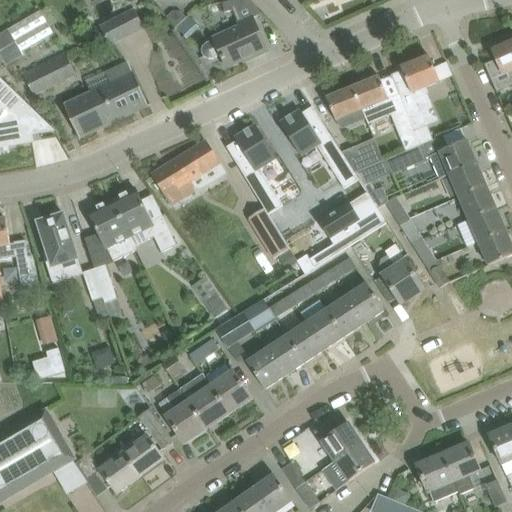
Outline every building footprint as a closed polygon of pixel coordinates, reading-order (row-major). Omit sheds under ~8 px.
[(209,60),(214,60),(222,57),(226,67),(249,57),(250,59),(268,51),(253,18),(263,14),(250,0),(234,0),(223,3),(224,12),(233,10),(240,28),(214,40),(206,43),(202,47),(201,52),(204,58),(209,60)] [(135,9),(107,23),(100,27),(109,46),(144,29),(135,9)] [(24,54),(10,29),(0,35),(0,56),(5,66),(24,54)] [(511,70),(511,41),(493,50),(503,75),(511,70)] [(23,75),(34,96),(76,75),(70,62),(74,60),(72,56),(68,58),(66,53),(23,75)] [(415,130),(429,125),(421,105),(429,102),(424,89),(440,82),(430,57),(401,68),(402,71),(392,75),(400,96),(403,102),(411,121),(415,130)] [(64,106),(71,120),(80,138),(149,106),(128,62),(86,82),(91,93),(64,106)] [(380,77),(354,87),(363,111),(369,124),(391,115),(400,136),(415,130),(411,121),(403,102),(400,96),(389,100),(380,77)] [(50,132),(54,131),(0,78),(0,106),(8,114),(1,122),(0,122),(0,148),(34,143),(32,131),(49,128),(50,132)] [(354,87),(327,99),(336,122),(363,111),(354,87)] [(294,112),(279,121),(300,155),(316,145),(343,188),(358,178),(356,174),(345,158),(342,153),(311,105),(296,115),(294,112)] [(243,139),(228,149),(265,209),(269,216),(284,207),(261,170),(277,160),(256,126),(241,136),(243,139)] [(443,136),(389,160),(394,173),(427,158),(430,157),(440,180),(450,175),(450,176),(477,164),(467,140),(449,148),(443,136)] [(384,162),(374,139),(342,153),(345,158),(356,174),(367,169),(384,162)] [(153,175),(164,192),(173,206),(197,192),(191,183),(203,175),(220,164),(205,142),(153,175)] [(477,164),(450,176),(459,198),(487,186),(477,164)] [(487,186),(459,198),(469,220),(497,209),(487,186)] [(383,188),(369,194),(378,209),(387,203),(389,202),(383,188)] [(136,189),(112,201),(130,238),(150,228),(162,254),(177,246),(163,217),(152,222),(136,189)] [(335,245),(311,260),(316,269),(371,234),(388,224),(378,209),(369,194),(368,193),(321,223),(335,245)] [(389,202),(387,203),(392,212),(394,215),(399,224),(410,219),(396,198),(389,202)] [(89,212),(107,249),(106,249),(113,263),(137,251),(130,238),(112,201),(89,212)] [(269,216),(265,209),(250,220),(273,258),(279,254),(290,248),(269,216)] [(497,209),(469,220),(479,243),(506,231),(497,209)] [(38,223),(44,242),(47,251),(43,252),(52,279),(64,275),(61,265),(78,259),(64,215),(38,223)] [(6,219),(0,220),(0,260),(16,258),(21,285),(34,282),(30,258),(28,258),(26,243),(11,245),(6,219)] [(410,219),(399,224),(413,245),(423,240),(410,219)] [(397,241),(388,224),(371,234),(381,251),(397,241)] [(511,244),(506,231),(479,243),(489,266),(511,256),(511,244)] [(423,240),(413,245),(425,265),(436,261),(423,240)] [(381,261),(379,269),(384,277),(383,277),(401,305),(424,289),(396,246),(387,252),(389,255),(381,261)] [(292,252),(281,259),(288,270),(291,268),(299,263),(292,252)] [(351,259),(330,271),(337,281),(357,268),(351,259)] [(436,261),(425,265),(440,288),(450,282),(436,261)] [(106,266),(95,270),(106,304),(118,299),(106,266)] [(106,304),(95,270),(83,274),(93,302),(103,299),(106,304)] [(330,271),(310,284),(316,293),(337,281),(330,271)] [(192,287),(215,320),(228,312),(216,294),(217,293),(206,277),(192,287)] [(310,284),(290,296),(296,306),(316,293),(310,284)] [(368,284),(348,297),(365,324),(385,311),(368,284)] [(290,296),(269,309),(275,319),(296,306),(290,296)] [(348,297),(328,310),(346,337),(365,324),(348,297)] [(263,300),(243,313),(255,331),(275,319),(269,309),(263,300)] [(328,310),(308,323),(326,350),(346,337),(328,310)] [(227,348),(235,344),(255,331),(243,313),(215,330),(227,348)] [(51,317),(37,322),(44,347),(59,342),(51,317)] [(308,323),(288,337),(306,363),(326,350),(308,323)] [(288,337),(268,350),(286,377),(306,363),(288,337)] [(219,350),(212,340),(190,355),(196,366),(219,350)] [(239,345),(230,351),(237,361),(246,355),(239,345)] [(49,359),(34,364),(38,380),(66,373),(59,349),(47,352),(49,359)] [(93,354),(96,363),(112,357),(110,349),(93,354)] [(248,363),(254,373),(265,390),(286,377),(268,350),(248,363)] [(162,364),(172,380),(186,371),(175,355),(162,364)] [(234,371),(210,387),(229,415),(253,399),(234,371)] [(202,375),(180,390),(206,430),(229,415),(210,387),(202,375)] [(142,385),(149,394),(161,386),(154,376),(142,385)] [(166,417),(173,428),(185,445),(206,430),(180,390),(166,399),(174,411),(166,417)] [(0,436),(0,505),(77,460),(47,409),(0,436)] [(140,418),(152,434),(164,449),(172,443),(161,428),(163,426),(151,410),(140,418)] [(335,418),(315,432),(322,442),(336,462),(362,444),(348,424),(342,428),(335,418)] [(489,436),(497,454),(502,465),(511,461),(511,426),(511,427),(489,436)] [(135,440),(122,450),(142,477),(165,460),(148,436),(138,444),(135,440)] [(336,462),(324,470),(338,490),(376,464),(362,444),(336,462)] [(469,445),(444,455),(461,496),(475,490),(470,476),(481,472),(469,445)] [(101,471),(118,494),(142,477),(122,450),(109,459),(112,463),(101,471)] [(101,471),(89,454),(76,464),(87,480),(98,473),(101,471)] [(430,493),(434,503),(459,493),(460,496),(461,496),(444,455),(418,467),(429,493),(430,493)] [(292,463),(283,470),(296,489),(305,483),(292,463)] [(274,475),(255,489),(270,511),(277,511),(293,502),(274,475)] [(510,511),(497,481),(485,486),(495,508),(497,508),(498,511),(510,511)] [(79,511),(107,511),(88,482),(69,495),(79,511)] [(305,483),(296,489),(311,509),(320,503),(305,483)] [(270,511),(255,489),(235,503),(241,511),(270,511)] [(419,511),(379,495),(371,511),(419,511)] [(241,511),(235,503),(222,511),(241,511)]
